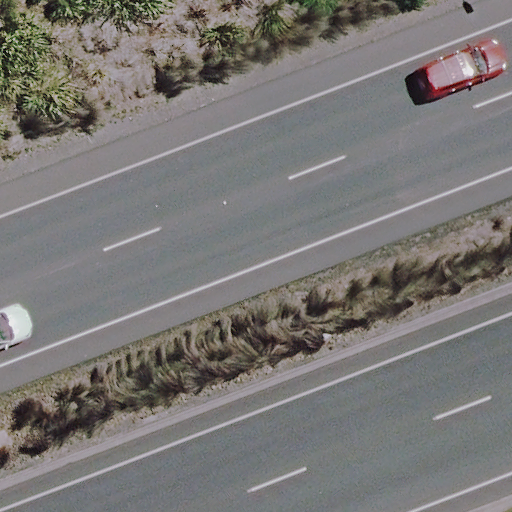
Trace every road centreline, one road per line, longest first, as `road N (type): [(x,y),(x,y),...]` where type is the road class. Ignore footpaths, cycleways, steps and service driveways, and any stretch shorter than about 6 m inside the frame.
road 1 (primary): [(0,294),(511,98)]
road 2 (primary): [(511,398),(220,511)]
